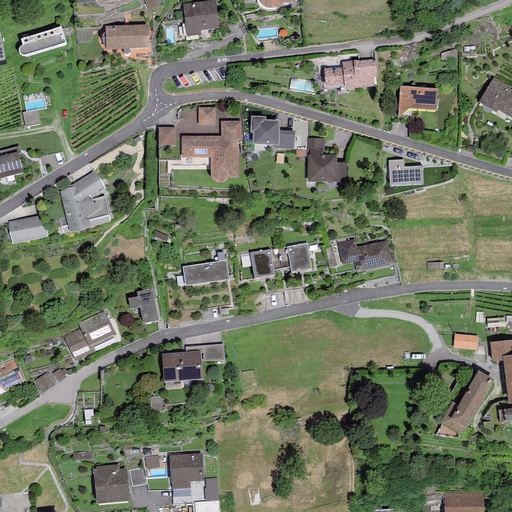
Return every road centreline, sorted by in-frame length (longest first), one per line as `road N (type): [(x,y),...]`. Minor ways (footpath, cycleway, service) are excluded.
road 1 (residential): [(511,286),(411,288),(154,340),(0,423)]
road 2 (unclassified): [(155,114),(161,73),(401,40),(511,1)]
road 3 (residential): [(347,127),(233,96),(177,102),(155,114)]
road 4 (residential): [(155,114),(0,212)]
road 5 (unclassified): [(511,176),(347,127)]
